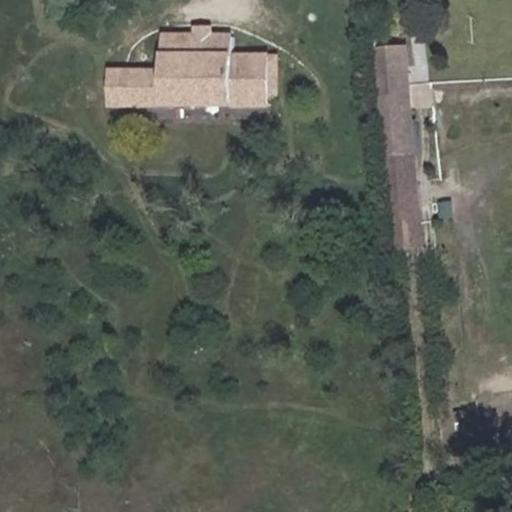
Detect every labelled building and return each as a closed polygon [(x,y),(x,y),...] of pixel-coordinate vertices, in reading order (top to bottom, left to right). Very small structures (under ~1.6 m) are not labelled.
[(226,31),(214,31),(214,39),(226,39),(226,31)] [(214,39),(180,39),(180,75),(146,75),(146,101),(197,102),(197,91),(242,91),(242,102),(267,102),(267,91),(281,91),(281,60),(245,60),(245,40),(226,39),(214,39)] [(385,104),(417,105),(418,46),(386,46),(385,104)] [(128,75),(128,101),(146,101),(146,75),(128,75)] [(242,91),(197,91),(197,102),(242,102),(242,91)] [(281,91),(267,91),(267,102),(281,102),(281,91)]
